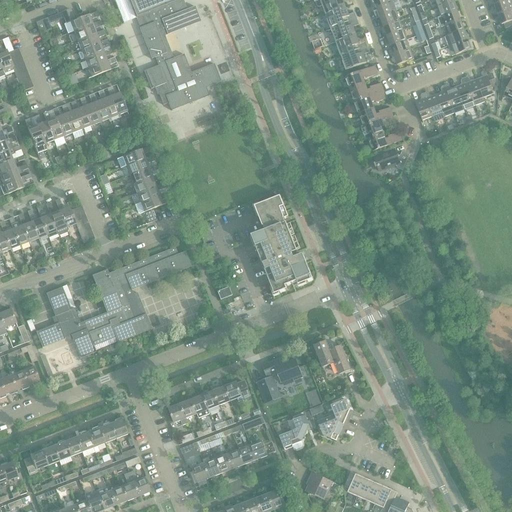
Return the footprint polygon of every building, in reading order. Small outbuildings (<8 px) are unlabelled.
[(113,0),(123,23),(128,21),(129,21),(136,18),(140,29),(152,59),(154,58),(156,63),(157,66),(143,72),(150,90),(156,88),(163,106),(168,104),(171,111),(175,110),(175,109),(204,97),(205,98),(209,97),(205,88),(213,85),(220,82),(213,65),(189,74),(182,56),(173,60),(162,33),(164,32),(166,36),(169,35),(169,34),(201,21),(196,8),(195,7),(187,10),(182,0),(113,0)] [(323,6),(326,15),(345,8),(342,0),(323,0),(315,3),(317,8),(323,6)] [(372,0),(375,8),(397,0),(372,0)] [(375,8),(379,18),(395,12),(396,12),(401,10),(397,0),(375,8)] [(511,0),(508,0),(494,6),(498,15),(511,9),(511,0)] [(440,17),(457,11),(454,1),(437,7),(440,17)] [(326,15),(331,28),(356,19),(354,13),(348,15),(345,8),(326,15)] [(511,9),(498,15),(501,25),(511,21),(511,9)] [(72,32),(72,33),(91,25),(90,20),(98,17),(96,13),(73,21),(69,10),(61,13),(65,24),(64,25),(67,34),(72,32)] [(441,28),(444,27),(461,21),(457,11),(440,17),(437,18),(441,28)] [(379,18),(382,27),(399,21),(396,12),(395,12),(379,18)] [(45,19),(40,21),(45,32),(50,31),(45,19)] [(331,28),(336,42),(355,35),(352,27),(358,25),(356,19),(331,28)] [(39,35),(45,32),(40,21),(34,24),(39,35)] [(382,27),(386,37),(403,31),(399,21),(382,27)] [(444,27),(447,36),(464,30),(461,21),(444,27)] [(73,35),(76,42),(95,34),(93,29),(101,26),(100,22),(91,25),(72,33),(69,34),(70,36),(73,35)] [(444,37),(448,47),(451,46),(468,40),(464,30),(447,36),(444,37)] [(77,44),(79,51),(98,43),(97,38),(105,35),(103,31),(95,34),(76,42),(73,43),(74,45),(77,44)] [(386,37),(389,46),(406,40),(403,31),(386,37)] [(336,42),(341,56),(367,47),(364,40),(358,43),(355,35),(336,42)] [(8,38),(2,40),(2,41),(7,54),(9,53),(13,51),(9,42),(8,38)] [(82,59),(83,60),(102,53),(100,48),(108,44),(106,40),(98,43),(79,51),(80,52),(77,53),(80,60),(82,59)] [(389,46),(393,56),(410,50),(406,40),(389,46)] [(451,46),(448,47),(452,57),(455,56),(471,50),(468,40),(451,46)] [(369,53),(367,47),(341,56),(346,70),(366,63),(363,55),(369,53)] [(84,63),(86,69),(106,62),(104,56),(112,53),(110,49),(102,53),(83,60),(80,61),(81,64),(84,63)] [(7,54),(6,54),(8,59),(19,55),(17,50),(13,51),(9,53),(7,54)] [(413,60),(410,50),(393,56),(397,66),(413,60)] [(5,51),(0,53),(0,65),(3,74),(4,73),(12,70),(11,68),(12,67),(10,64),(8,59),(6,54),(5,51)] [(21,60),(19,55),(8,59),(10,64),(21,60)] [(106,62),(86,69),(83,71),(84,73),(87,72),(90,78),(109,70),(107,66),(115,62),(114,59),(106,62)] [(23,66),(21,60),(10,64),(12,67),(11,68),(12,70),(23,66)] [(25,70),(23,66),(12,70),(14,75),(25,70)] [(345,77),(350,90),(365,85),(362,78),(365,77),(366,78),(377,75),(374,66),(345,77)] [(14,75),(17,81),(27,77),(25,70),(14,75)] [(482,78),(477,80),(484,99),(492,95),(493,97),(494,97),(485,71),(482,72),(481,75),(482,78)] [(505,76),(503,82),(509,85),(511,79),(505,76)] [(17,81),(19,87),(29,83),(27,77),(17,81)] [(505,97),(511,100),(511,77),(511,79),(509,85),(502,98),(504,99),(505,97)] [(466,78),(464,79),(474,104),(475,107),(485,103),(484,99),(477,80),(470,83),(469,79),(466,78)] [(462,86),(456,88),(463,106),(472,103),(472,105),(474,104),(464,79),(462,80),(461,82),(462,86)] [(32,88),(29,83),(19,87),(21,92),(32,88)] [(350,90),(354,102),(383,92),(380,84),(370,88),(370,90),(367,91),(365,85),(350,90)] [(446,85),(444,86),(453,111),(454,111),(454,109),(463,106),(456,88),(450,90),(448,86),(446,85)] [(442,93),(436,95),(443,113),(444,118),(454,114),(453,111),(444,86),(441,87),(440,89),(442,93)] [(106,90),(109,97),(110,97),(117,116),(118,119),(120,118),(119,115),(126,113),(119,93),(114,95),(111,88),(106,90)] [(97,93),(100,101),(101,100),(108,120),(109,123),(111,122),(110,119),(117,116),(110,97),(109,97),(105,99),(102,91),(97,93)] [(354,102),(359,115),(374,109),(371,103),(375,101),(375,103),(386,99),(383,92),(354,102)] [(424,93),(433,119),(434,118),(434,117),(443,113),(436,95),(429,97),(428,94),(426,92),(424,93)] [(432,119),(433,119),(424,93),(421,94),(420,97),(422,100),(415,103),(422,121),(424,120),(431,117),(432,119)] [(89,96),(91,104),(92,104),(99,123),(100,126),(103,125),(101,122),(108,120),(101,100),(100,101),(96,102),(93,95),(89,96)] [(79,100),(82,108),(82,107),(90,127),(91,130),(93,129),(92,126),(99,123),(92,104),(91,104),(87,106),(84,98),(79,100)] [(70,104),(73,111),(80,130),(82,133),(84,133),(83,130),(90,127),(82,107),(82,108),(78,109),(75,102),(70,104)] [(61,107),(64,114),(72,134),(74,140),(83,136),(82,133),(80,130),(73,111),(69,113),(66,105),(61,107)] [(52,111),(55,118),(63,137),(64,140),(66,139),(65,136),(72,134),(64,114),(59,116),(56,109),(52,111)] [(359,115),(363,127),(392,117),(390,109),(379,113),(380,114),(376,116),(374,109),(359,115)] [(43,114),(46,122),(46,121),(53,141),(54,144),(57,143),(55,140),(63,137),(55,118),(50,120),(47,113),(43,114)] [(34,118),(37,125),(44,144),(45,144),(46,147),(48,146),(47,143),(53,141),(46,121),(46,122),(41,123),(39,116),(34,118)] [(367,136),(368,139),(383,134),(380,127),(384,126),(384,128),(395,124),(392,117),(363,127),(364,128),(361,129),(364,137),(367,136)] [(37,125),(32,127),(29,119),(25,121),(35,148),(38,153),(47,150),(46,147),(45,144),(44,144),(37,125)] [(0,143),(5,142),(7,141),(5,137),(8,136),(7,134),(6,131),(1,132),(0,132),(0,143)] [(385,140),(383,134),(368,139),(372,152),(401,141),(399,133),(388,137),(389,139),(385,140)] [(0,154),(8,151),(11,150),(10,146),(11,146),(11,144),(9,140),(7,141),(5,142),(0,143),(0,154)] [(145,159),(143,154),(150,151),(149,147),(123,157),(117,160),(121,169),(127,167),(145,159)] [(402,170),(409,154),(402,151),(398,159),(394,149),(374,157),(379,171),(395,165),(396,168),(402,170)] [(0,154),(0,165),(12,161),(8,151),(0,154)] [(152,156),(145,159),(127,167),(121,169),(125,178),(127,177),(130,176),(149,168),(147,164),(154,161),(152,156)] [(0,165),(0,175),(16,170),(12,161),(0,165)] [(131,178),(134,185),(152,177),(150,172),(158,170),(156,165),(149,168),(130,176),(127,177),(127,179),(131,178)] [(0,175),(0,179),(2,185),(19,179),(16,170),(0,175)] [(135,187),(137,194),(156,187),(154,182),(161,179),(159,175),(152,177),(134,185),(130,186),(131,189),(135,187)] [(23,189),(19,179),(2,185),(0,186),(0,188),(3,196),(6,195),(23,189)] [(156,187),(137,194),(134,196),(135,198),(138,196),(141,203),(160,196),(158,191),(165,188),(163,184),(156,187)] [(160,196),(141,203),(135,206),(138,212),(140,213),(144,211),(148,223),(156,219),(152,209),(163,204),(161,200),(168,197),(167,193),(160,196)] [(265,231),(252,236),(263,265),(266,270),(272,288),(276,287),(278,294),(287,290),(286,286),(304,279),(306,283),(313,280),(306,263),(304,255),(295,259),(293,254),(298,252),(286,223),(284,219),(289,217),(281,197),(259,205),(262,214),(259,216),(263,227),(265,231)] [(58,207),(59,211),(66,229),(76,225),(74,221),(72,216),(70,211),(69,207),(64,209),(62,205),(58,207)] [(81,207),(70,211),(72,216),(83,212),(81,207)] [(48,210),(50,214),(57,232),(58,234),(58,235),(59,236),(68,233),(66,229),(59,211),(54,213),(53,209),(48,210)] [(39,214),(40,218),(41,218),(47,236),(48,236),(49,238),(58,234),(57,232),(50,214),(44,216),(43,212),(39,214)] [(85,218),(83,212),(72,216),(74,221),(85,218)] [(30,217),(32,221),(39,239),(47,236),(41,218),(40,218),(36,220),(34,216),(30,217)] [(76,225),(77,227),(87,223),(85,218),(74,221),(76,225)] [(21,221),(22,225),(29,243),(39,239),(32,221),(26,223),(24,220),(21,221)] [(11,225),(13,229),(20,247),(29,243),(22,225),(17,227),(15,223),(11,225)] [(77,227),(79,232),(89,229),(87,223),(77,227)] [(2,229),(3,232),(10,250),(20,247),(13,229),(7,231),(6,227),(2,229)] [(79,232),(81,238),(92,234),(89,229),(79,232)] [(0,250),(1,254),(10,250),(3,232),(0,233),(0,250)] [(94,240),(92,234),(81,238),(83,244),(94,240)] [(58,323),(36,332),(42,348),(72,336),(81,359),(96,353),(94,347),(115,337),(117,342),(151,329),(146,315),(137,293),(133,295),(131,290),(191,267),(187,256),(186,252),(178,255),(175,248),(167,251),(168,252),(161,255),(160,253),(152,256),(153,258),(146,261),(145,259),(137,262),(138,264),(131,266),(130,265),(122,268),(123,270),(109,275),(107,270),(93,275),(107,313),(84,322),(80,323),(75,309),(71,310),(62,288),(47,294),(58,323)] [(221,300),(232,296),(228,287),(217,292),(221,300)] [(11,310),(0,314),(0,316),(5,328),(16,324),(11,310)] [(31,320),(26,322),(30,332),(35,331),(31,320)] [(24,344),(30,341),(23,325),(18,328),(21,336),(24,344)] [(339,375),(350,371),(340,346),(333,349),(331,345),(327,346),(325,342),(314,346),(322,368),(330,365),(332,371),(336,369),(339,375)] [(32,363),(37,361),(31,345),(25,347),(32,363)] [(49,379),(53,378),(44,355),(40,357),(49,379)] [(293,381),(302,378),(295,360),(281,366),(279,359),(262,366),(266,377),(268,376),(269,378),(257,383),(265,404),(281,398),(275,383),(281,381),(282,383),(292,379),(293,381)] [(33,368),(22,372),(27,386),(28,386),(32,384),(33,386),(39,384),(33,368)] [(9,372),(10,376),(16,390),(21,388),(22,390),(28,388),(28,386),(27,386),(22,372),(15,375),(14,371),(9,372)] [(10,376),(0,380),(0,382),(5,395),(6,394),(10,393),(11,395),(17,392),(16,390),(10,376)] [(225,387),(231,401),(242,397),(243,399),(251,396),(245,381),(237,384),(237,382),(231,385),(230,383),(224,385),(225,387)] [(213,390),(214,391),(220,406),(231,401),(225,387),(220,389),(220,387),(213,390)] [(202,394),(203,395),(209,410),(220,406),(214,391),(209,393),(208,391),(202,394)] [(316,391),(308,394),(313,407),(321,404),(316,391)] [(191,398),(191,400),(192,400),(197,415),(198,414),(199,419),(210,414),(209,410),(203,395),(198,397),(198,396),(191,398)] [(179,403),(180,404),(181,404),(186,419),(197,415),(192,400),(191,400),(187,402),(186,400),(179,403)] [(336,441),(350,409),(346,400),(331,406),(335,415),(317,422),(320,427),(319,428),(320,430),(321,430),(323,436),(336,441)] [(186,419),(181,404),(180,404),(176,406),(175,404),(169,407),(175,423),(181,421),(183,426),(188,424),(186,419)] [(321,406),(309,410),(310,411),(312,417),(324,412),(321,406)] [(285,451),(293,448),(294,449),(297,450),(302,448),(303,445),(302,441),(309,425),(305,416),(293,421),(297,429),(279,436),(285,451)] [(115,422),(110,424),(109,424),(115,439),(127,434),(121,418),(114,421),(115,422)] [(247,424),(242,426),(244,430),(245,432),(265,424),(263,418),(254,421),(248,423),(247,424)] [(217,431),(228,427),(226,422),(215,426),(217,431)] [(104,426),(99,429),(98,429),(104,444),(115,439),(109,424),(110,424),(109,423),(103,425),(104,426)] [(242,426),(231,430),(232,434),(244,430),(242,426)] [(92,431),(87,433),(86,433),(92,448),(104,444),(98,429),(99,429),(98,427),(92,430),(92,431)] [(211,427),(203,430),(205,436),(213,433),(211,427)] [(81,435),(76,438),(75,438),(81,452),(83,457),(94,453),(92,448),(86,433),(87,433),(86,432),(80,434),(81,435)] [(183,444),(194,440),(192,433),(181,438),(183,444)] [(69,440),(64,442),(69,457),(70,457),(81,452),(75,438),(76,438),(75,436),(69,439),(69,440)] [(72,461),(70,457),(69,457),(64,442),(64,440),(57,443),(58,445),(53,446),(52,447),(58,461),(59,461),(60,466),(72,461)] [(268,456),(262,442),(250,447),(256,461),(268,456)] [(183,454),(199,448),(197,443),(181,449),(183,454)] [(46,449),(41,451),(47,466),(58,461),(52,447),(53,446),(52,445),(45,448),(46,449)] [(244,465),(256,461),(250,447),(239,451),(244,465)] [(36,470),(47,466),(41,451),(41,449),(34,452),(35,453),(30,455),(30,457),(23,460),(30,476),(37,473),(36,470)] [(121,454),(122,456),(123,459),(137,454),(134,449),(121,454)] [(226,451),(227,455),(233,470),(244,465),(239,451),(232,453),(231,449),(226,451)] [(227,455),(216,460),(221,474),(233,470),(227,455)] [(210,479),(221,474),(216,460),(215,456),(203,460),(204,464),(210,479)] [(138,458),(125,463),(126,467),(127,467),(127,468),(140,463),(138,458)] [(98,462),(99,464),(101,468),(112,464),(110,459),(107,460),(103,462),(102,460),(98,462)] [(0,464),(0,465),(0,467),(1,467),(7,482),(13,479),(14,482),(21,479),(19,474),(16,475),(12,462),(7,464),(6,462),(0,464)] [(125,463),(113,468),(115,472),(126,467),(125,463)] [(99,464),(87,468),(89,473),(101,468),(99,464)] [(198,483),(210,479),(204,464),(193,469),(198,483)] [(129,473),(138,497),(150,492),(144,478),(138,480),(134,471),(133,472),(131,468),(128,470),(129,473)] [(101,472),(90,477),(92,481),(103,476),(101,472)] [(64,477),(66,482),(77,478),(76,473),(69,476),(69,475),(64,477)] [(127,484),(120,487),(126,501),(138,497),(129,473),(124,475),(127,484)] [(335,492),(338,485),(312,474),(309,480),(311,481),(306,492),(324,500),(329,489),(335,492)] [(349,490),(348,493),(357,497),(365,479),(356,475),(354,479),(353,482),(351,486),(349,490)] [(55,486),(66,482),(64,477),(53,481),(53,482),(55,486)] [(365,479),(357,497),(366,501),(374,483),(365,479)] [(42,491),(55,486),(53,482),(53,481),(40,486),(42,491)] [(374,483),(366,501),(375,505),(383,487),(374,483)] [(108,487),(96,491),(103,510),(115,506),(109,491),(110,491),(109,489),(108,487)] [(115,506),(126,501),(120,487),(114,489),(113,487),(109,489),(110,491),(109,491),(115,506)] [(383,487),(375,505),(383,508),(380,511),(388,511),(395,497),(397,493),(383,487)] [(280,489),(268,494),(274,510),(286,506),(280,489)] [(11,493),(13,498),(20,496),(18,490),(11,493)] [(55,490),(40,496),(41,500),(57,494),(55,490)] [(86,500),(90,511),(98,511),(103,510),(96,491),(85,496),(86,500)] [(7,494),(0,496),(0,497),(2,503),(9,500),(7,494)] [(268,494),(256,498),(261,511),(269,511),(274,510),(268,494)] [(412,511),(411,510),(407,508),(409,504),(409,503),(395,497),(388,511),(412,511)] [(261,511),(256,498),(245,503),(248,511),(261,511)] [(90,511),(86,500),(74,505),(77,511),(90,511)] [(248,511),(245,503),(234,507),(235,511),(248,511)]
